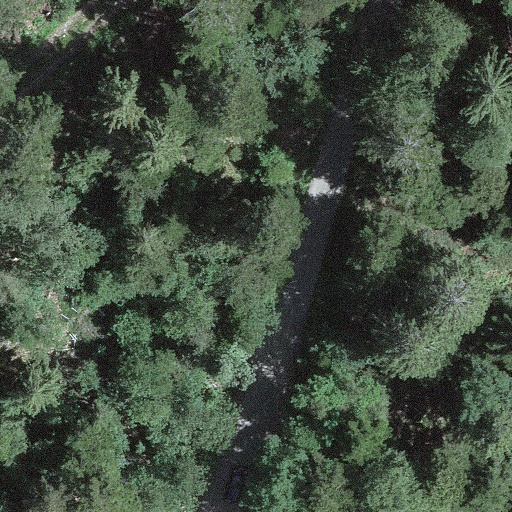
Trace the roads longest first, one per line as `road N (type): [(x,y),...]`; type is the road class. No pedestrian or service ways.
road 1 (unclassified): [(387,0),(207,511)]
road 2 (track): [(102,0),(0,105)]
